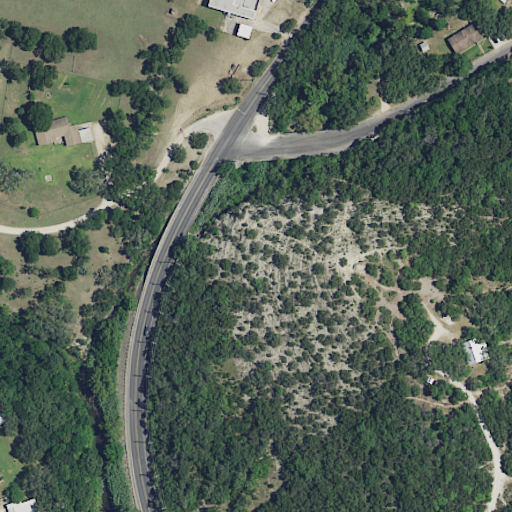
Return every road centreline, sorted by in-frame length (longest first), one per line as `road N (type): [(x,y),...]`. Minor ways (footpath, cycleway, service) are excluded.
road 1 (residential): [(238,122),(197,129),(157,179),(81,223),(0,230)]
road 2 (tertiary): [(158,272),(137,366),(137,450),(149,511)]
road 3 (tertiary): [(328,0),(195,193)]
road 4 (residential): [(511,46),(337,141)]
